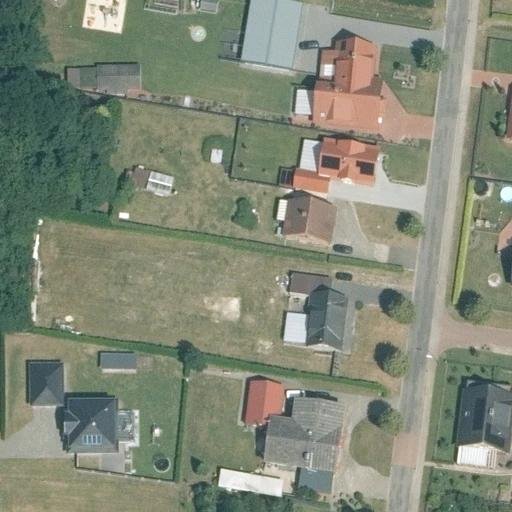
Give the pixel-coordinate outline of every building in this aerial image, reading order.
[(278,0),(250,0),(240,63),(291,72),(303,4),(278,0)] [(311,81),(308,127),(379,132),(382,89),(372,88),(375,47),(333,43),(332,52),(322,51),(320,82),(311,81)] [(129,92),(140,91),(140,67),(96,68),(97,92),(107,92),(107,98),(129,97),(129,92)] [(321,182),(371,191),(378,154),(328,145),(321,182)] [(151,192),(172,196),(175,178),(154,175),(151,192)] [(339,212),(289,205),(284,239),(334,246),(339,212)] [(312,296),(305,349),(339,353),(346,300),(312,296)] [(30,407),(61,406),(61,364),(29,365),(30,407)] [(461,390),(455,448),(506,453),(511,395),(461,390)] [(66,439),(66,453),(115,453),(115,401),(66,401),(66,414),(62,414),(62,439),(66,439)] [(294,407),(291,428),(269,425),(263,470),(337,480),(345,414),(294,407)]
